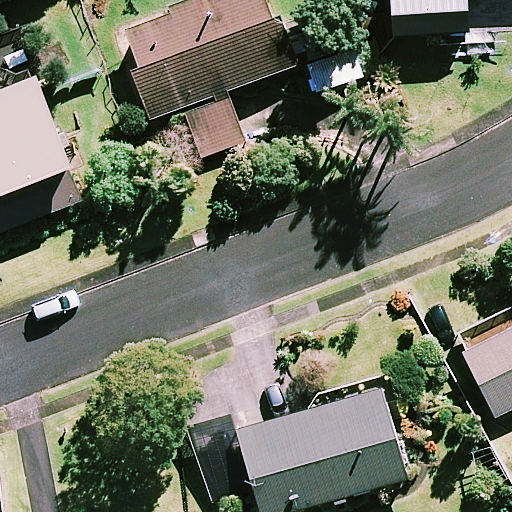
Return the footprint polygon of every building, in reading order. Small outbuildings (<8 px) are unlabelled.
[(300,60),(278,0),(177,0),(123,20),(157,113),(173,107),(191,157),(248,136),(229,85),(300,60)] [(396,0),(398,27),(473,24),(472,0),(396,0)] [(0,194),(13,225),(85,194),(66,149),(76,145),(42,63),(0,80),(0,194)] [(511,316),(464,340),(500,410),(511,403),(511,316)] [(271,511),(412,473),(386,378),(240,418),(266,511),(271,511)]
